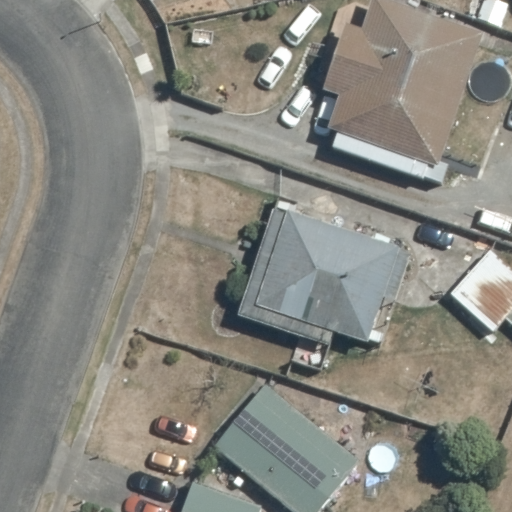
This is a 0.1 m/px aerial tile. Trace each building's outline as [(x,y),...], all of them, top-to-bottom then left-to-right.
[(489,33),(386,0),(368,0),(321,146),(441,185),(489,33)] [(408,254),(282,210),(245,315),(332,345),(337,332),(376,345),(408,254)] [(511,268),(489,248),(449,293),(496,336),(509,321),(511,323),(511,268)] [(325,511),(363,461),(267,390),(219,455),(296,511),(325,511)] [(268,511),(271,506),(204,479),(191,511),(268,511)]
